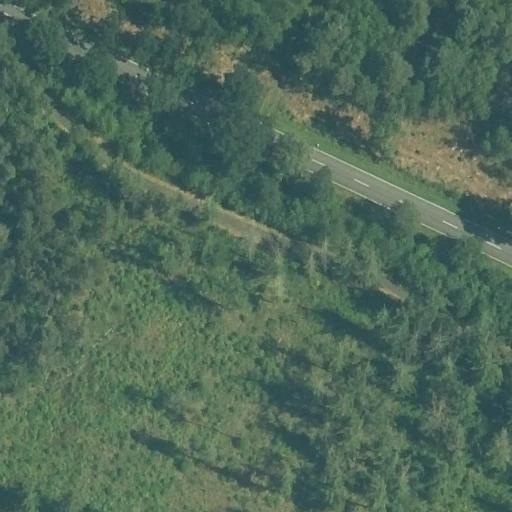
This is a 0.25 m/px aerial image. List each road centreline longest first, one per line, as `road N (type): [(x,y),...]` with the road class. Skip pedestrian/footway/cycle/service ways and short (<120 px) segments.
road 1 (secondary): [(511,254),(0,6)]
road 2 (track): [(235,120),(312,0)]
